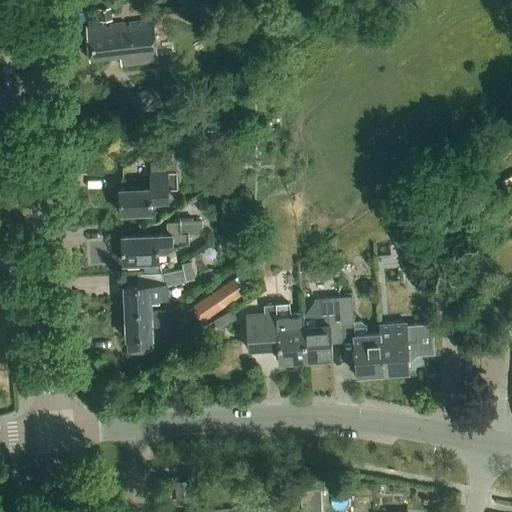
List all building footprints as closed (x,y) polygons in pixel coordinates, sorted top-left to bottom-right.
[(98,9),(100,22),(112,20),(111,8),(98,9)] [(122,67),(158,63),(154,22),(86,29),(90,61),(121,58),(122,67)] [(141,119),(163,105),(151,85),(128,99),(141,119)] [(164,189),(177,189),(177,173),(151,174),(151,189),(120,190),(122,215),(153,213),(152,202),(164,201),(164,189)] [(248,199),(232,201),(234,225),(253,224),(252,208),(249,208),(248,199)] [(203,221),(181,222),(168,223),(168,235),(123,237),(124,263),(160,262),(160,253),(167,253),(174,249),(174,246),(182,246),(182,245),(189,245),(189,234),(203,233),(203,221)] [(227,229),(217,236),(224,246),(234,239),(227,229)] [(401,238),(395,241),(408,262),(426,252),(413,230),(401,238)] [(151,286),(125,287),(126,313),(152,312),(151,300),(169,299),(168,286),(186,282),(195,280),(192,262),(182,264),(183,269),(162,274),(164,285),(151,286)] [(254,289),(244,273),(191,307),(201,322),(254,289)] [(353,297),(341,298),(343,333),(354,332),(357,377),(384,375),(381,334),(368,335),(367,326),(362,321),(354,321),(353,297)] [(304,312),(303,312),(307,361),(333,359),(331,334),(343,333),(341,298),(315,300),(316,302),(304,314),(304,312)] [(265,314),(247,315),(250,350),(279,348),(280,363),(307,361),(303,312),(291,313),(290,304),(265,306),(265,314)] [(152,312),(126,313),(128,353),(147,353),(153,348),(152,338),(153,338),(152,327),(171,326),(186,317),(186,313),(181,305),(171,311),(152,312)] [(393,323),(380,324),(381,334),(384,375),(410,373),(409,362),(408,353),(417,352),(417,356),(435,355),(432,324),(407,326),(406,322),(393,323)] [(321,490),(301,491),(301,500),(321,499),(321,490)]
